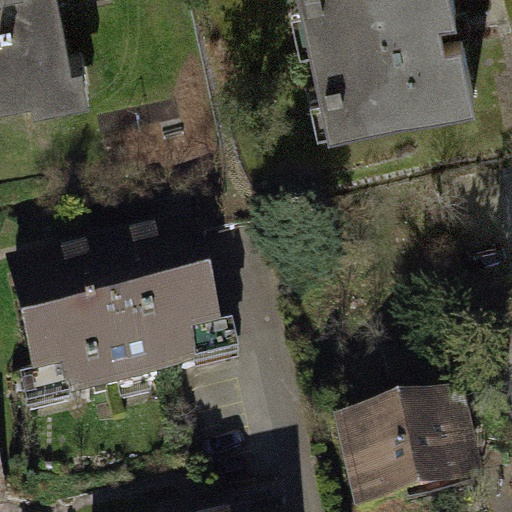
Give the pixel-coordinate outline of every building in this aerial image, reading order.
[(0,0),(0,125),(8,124),(4,102),(44,94),(46,104),(99,94),(93,60),(82,62),(70,0),(0,0)] [(454,0),(300,0),(330,139),(477,108),(454,0)] [(204,228),(12,272),(41,395),(70,388),(75,411),(208,381),(202,356),(232,349),(204,228)] [(467,406),(336,435),(352,511),(444,511),(488,503),(467,406)] [(0,511),(12,511),(0,448),(0,511)] [(275,511),(271,493),(186,511),(275,511)]
